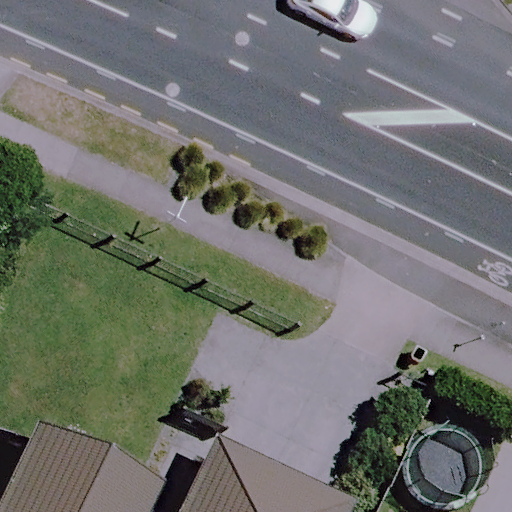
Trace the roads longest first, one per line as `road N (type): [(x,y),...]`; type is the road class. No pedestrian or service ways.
road 1 (secondary): [(511,184),(247,49)]
road 2 (secondary): [(247,49),(135,0)]
